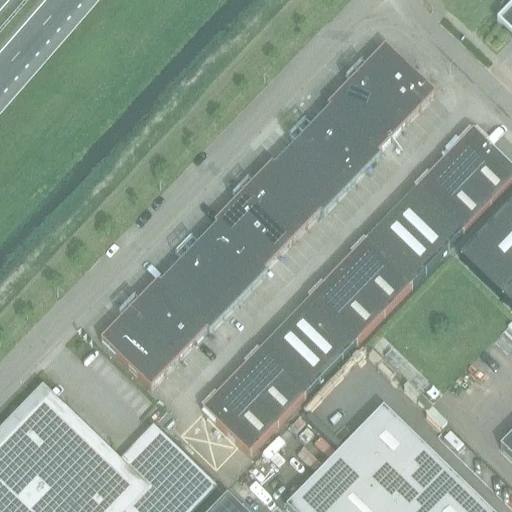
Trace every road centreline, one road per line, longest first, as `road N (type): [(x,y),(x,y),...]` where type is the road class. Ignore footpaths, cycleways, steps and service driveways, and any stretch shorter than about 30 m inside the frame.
road 1 (unclassified): [(371,0),(0,383)]
road 2 (unclassified): [(397,0),(511,115)]
